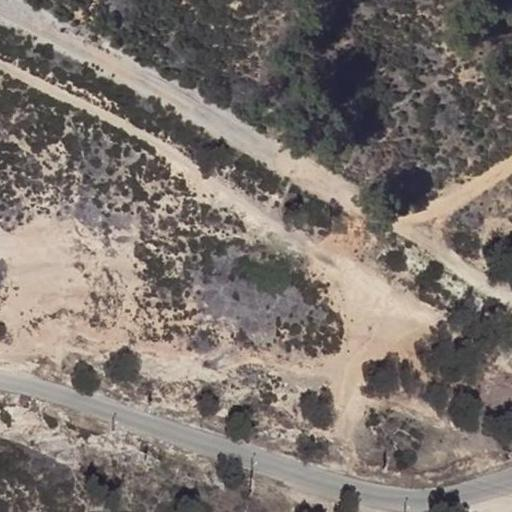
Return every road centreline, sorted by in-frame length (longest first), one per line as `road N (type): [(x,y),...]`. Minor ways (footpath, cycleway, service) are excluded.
road 1 (track): [(0,12),(383,221),(494,174),(511,156)]
road 2 (unclassified): [(511,479),(442,499),(370,495),(0,382)]
